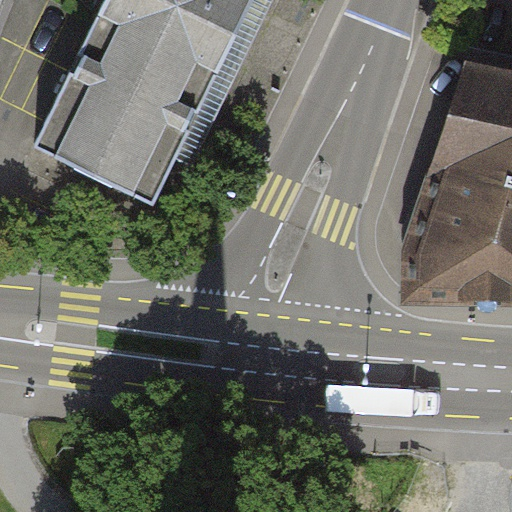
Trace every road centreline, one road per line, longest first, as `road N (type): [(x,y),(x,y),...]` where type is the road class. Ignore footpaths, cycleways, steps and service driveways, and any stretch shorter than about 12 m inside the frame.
road 1 (tertiary): [(269,362),(307,209),(395,0)]
road 2 (primary): [(0,328),(269,362)]
road 3 (primary): [(269,362),(511,381)]
